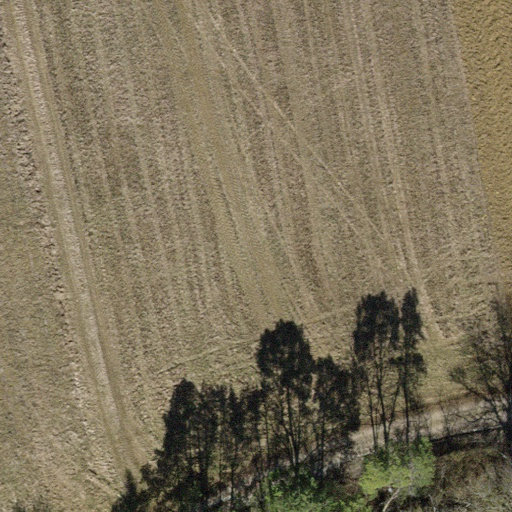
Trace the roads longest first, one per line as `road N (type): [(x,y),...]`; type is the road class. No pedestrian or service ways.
road 1 (track): [(211,511),(69,0)]
road 2 (track): [(511,413),(473,415),(315,463),(225,511)]
